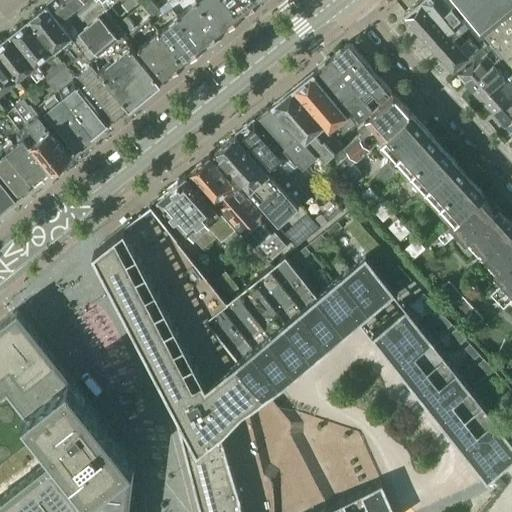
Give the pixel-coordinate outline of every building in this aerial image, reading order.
[(64,0),(50,0),(47,3),(60,18),(73,33),(84,24),(64,0)] [(97,12),(86,0),(64,0),(84,24),(97,12)] [(86,0),(97,12),(108,3),(105,0),(86,0)] [(159,26),(186,58),(207,41),(179,9),(178,10),(169,0),(168,0),(160,7),(154,0),(146,0),(141,4),(150,15),(159,26)] [(171,0),(179,9),(207,41),(224,27),(225,26),(202,0),(171,0)] [(202,0),(225,26),(244,10),(235,0),(202,0)] [(235,0),(244,10),(256,0),(235,0)] [(421,0),(419,0),(405,12),(433,43),(438,50),(442,55),(443,54),(451,64),(453,66),(471,52),(470,52),(478,44),(484,39),(475,30),(460,44),(452,34),(421,0)] [(421,0),(452,34),(468,21),(451,0),(421,0)] [(511,0),(453,0),(481,32),(511,69),(511,0)] [(47,3),(29,17),(54,48),(73,33),(60,18),(47,3)] [(88,48),(95,56),(133,101),(162,77),(104,8),(74,32),(88,48)] [(140,42),(167,74),(186,58),(159,26),(150,15),(131,31),(140,42)] [(130,30),(135,26),(126,16),(122,20),(130,30)] [(67,64),(54,48),(29,17),(11,32),(36,63),(47,54),(54,63),(44,72),(49,78),(67,64)] [(44,73),(36,63),(11,32),(0,40),(0,52),(19,76),(28,69),(37,79),(44,73)] [(374,106),(384,97),(392,91),(353,45),(346,44),(333,55),(360,91),(374,106)] [(455,70),(469,86),(494,64),(486,54),(492,49),(487,44),(477,53),(475,52),(455,70)] [(130,103),(133,101),(95,56),(88,48),(67,65),(84,85),(86,84),(113,118),(131,104),(130,103)] [(0,52),(0,89),(1,91),(11,82),(20,93),(27,88),(19,76),(0,52)] [(349,101),(360,91),(333,55),(316,69),(314,70),(343,106),(349,101)] [(500,59),(494,64),(469,86),(481,99),(511,72),(500,59)] [(57,88),(56,89),(92,135),(110,121),(82,87),(84,85),(67,65),(49,79),(57,88)] [(294,86),(293,87),(324,123),(329,128),(349,112),(343,106),(314,70),(294,86)] [(481,99),(493,113),(511,95),(511,84),(509,81),(511,77),(511,72),(481,99)] [(314,132),(324,123),(293,87),(275,102),(307,138),(318,152),(325,159),(335,150),(324,138),(322,140),(314,132)] [(0,89),(0,105),(0,106),(8,100),(1,91),(0,89)] [(76,148),(92,135),(56,89),(38,103),(76,148)] [(349,112),(329,128),(336,136),(374,106),(360,91),(349,101),(343,106),(349,112)] [(395,93),(394,94),(387,100),(376,108),(365,118),(381,136),(384,134),(411,111),(395,93)] [(7,111),(53,167),(73,151),(27,95),(7,111)] [(511,95),(493,113),(505,126),(506,124),(511,119),(511,95)] [(318,152),(307,138),(275,102),(275,101),(274,102),(258,115),(285,146),(291,140),(309,160),(318,152)] [(9,148),(36,181),(37,181),(53,167),(7,111),(0,116),(0,135),(8,145),(9,144),(11,147),(9,148)] [(400,152),(409,161),(436,138),(411,111),(384,134),(394,144),(379,157),(380,164),(383,168),(389,167),(393,163),(394,157),(400,152)] [(275,158),(283,150),(255,118),(235,133),(286,188),(291,184),(295,180),(275,158)] [(325,159),(332,167),(349,151),(336,136),(329,128),(324,123),(314,132),(322,140),(324,138),(335,150),(325,159)] [(286,188),(235,133),(216,149),(280,221),(293,210),(307,225),(314,219),(296,200),(286,188)] [(359,133),(346,145),(358,159),(371,147),(362,136),(359,133)] [(421,175),(448,152),(436,138),(409,161),(421,175)] [(0,172),(18,195),(35,182),(36,181),(9,148),(0,155),(0,172)] [(349,151),(332,167),(340,174),(352,162),(352,163),(356,159),(349,151)] [(421,175),(434,189),(461,165),(448,152),(421,175)] [(200,182),(205,188),(215,198),(220,204),(219,205),(267,260),(268,261),(287,244),(273,227),(275,225),(236,180),(235,181),(212,154),(191,171),(200,182)] [(361,172),(352,163),(352,162),(340,174),(349,184),(361,172)] [(473,179),(461,165),(434,189),(446,202),(473,179)] [(0,207),(2,209),(18,195),(0,172),(0,207)] [(192,238),(207,226),(218,240),(232,230),(188,174),(181,179),(180,178),(171,184),(172,186),(159,196),(160,196),(152,202),(184,243),(192,237),(192,238)] [(446,202),(458,216),(481,196),(485,192),(473,179),(446,202)] [(372,207),(381,199),(369,186),(360,195),(372,207)] [(511,221),(500,208),(496,212),(488,203),(481,196),(458,216),(450,223),(441,232),(447,238),(456,230),(465,240),(470,236),(499,268),(494,271),(503,281),(494,289),(505,302),(511,295),(511,221)] [(392,211),(381,199),(372,207),(383,220),(392,211)] [(272,400),(267,393),(237,356),(254,343),(270,330),(286,317),(302,305),(318,292),(286,253),(228,299),(184,243),(152,202),(106,238),(177,403),(205,511),(314,511),(323,508),(327,507),(274,404),(272,400)] [(398,217),(389,226),(401,238),(410,230),(398,217)] [(343,226),(339,220),(327,229),(332,235),(343,226)] [(327,238),(323,232),(312,241),(316,247),(327,238)] [(413,258),(425,247),(417,237),(404,249),(413,258)] [(311,250),(307,245),(295,254),(300,259),(311,250)] [(396,291),(367,254),(351,266),(380,304),(396,291)] [(231,291),(241,284),(228,266),(218,274),(231,291)] [(363,316),(380,304),(351,266),(334,279),(363,316)] [(347,329),(363,316),(334,279),(318,292),(347,329)] [(484,317),(450,279),(439,289),(473,327),(484,317)] [(331,342),(347,329),(318,292),(302,305),(331,342)] [(439,307),(429,297),(424,301),(434,312),(439,307)] [(315,355),(331,342),(302,305),(286,317),(315,355)] [(373,332),(386,348),(420,321),(407,305),(373,332)] [(0,511),(130,511),(136,465),(13,310),(0,320),(0,511)] [(452,322),(443,312),(438,316),(447,327),(452,322)] [(299,367),(315,355),(286,317),(270,330),(299,367)] [(386,348),(399,364),(433,338),(420,321),(386,348)] [(467,337),(457,327),(452,332),(461,342),(467,337)] [(283,380),(299,367),(270,330),(254,343),(283,380)] [(399,364),(412,380),(446,354),(433,338),(399,364)] [(480,352),(471,342),(466,346),(475,357),(480,352)] [(267,393),(283,380),(254,343),(237,356),(267,393)] [(412,380),(424,397),(458,370),(446,354),(412,380)] [(494,367),(484,357),(479,362),(489,372),(494,367)] [(424,397),(437,413),(471,386),(458,370),(424,397)] [(508,383),(498,372),(493,377),(503,387),(508,383)] [(437,413),(450,429),(484,402),(471,386),(437,413)] [(450,429),(463,445),(497,419),(484,402),(450,429)] [(463,445),(476,461),(509,435),(497,419),(463,445)] [(511,459),(511,437),(509,435),(476,461),(488,478),(492,475),(511,459)] [(363,490),(372,511),(396,511),(383,481),(365,489),(363,490)] [(348,511),(372,511),(363,490),(343,499),(348,511)] [(324,511),(348,511),(343,499),(327,507),(323,508),(324,511)]
